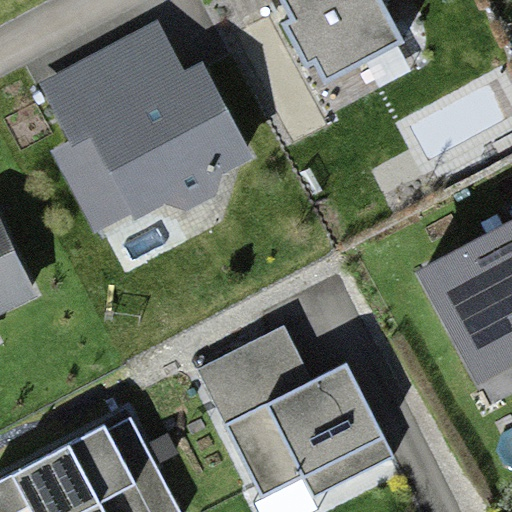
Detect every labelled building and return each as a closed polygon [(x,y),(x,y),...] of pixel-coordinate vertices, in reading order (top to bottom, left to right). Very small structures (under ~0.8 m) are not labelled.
[(281,0),(292,19),(284,23),(307,66),(316,61),(326,79),(401,39),(379,0),(281,0)] [(183,70),(157,18),(36,80),(68,142),(50,151),(93,232),(132,212),(134,217),(163,202),(183,211),(217,194),(222,173),(251,158),(201,61),(183,70)] [(511,220),(418,270),(478,384),(511,366),(511,220)] [(0,332),(0,331),(0,314),(37,296),(0,221),(0,332)] [(312,380),(285,325),(198,369),(262,498),(303,477),(311,493),(390,454),(345,364),(312,380)] [(177,511),(126,416),(0,483),(0,511),(177,511)]
